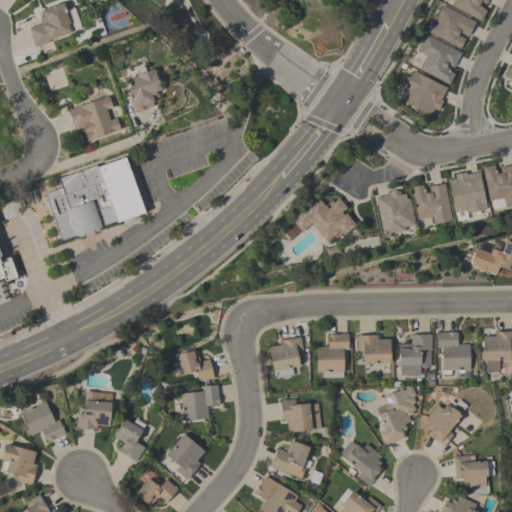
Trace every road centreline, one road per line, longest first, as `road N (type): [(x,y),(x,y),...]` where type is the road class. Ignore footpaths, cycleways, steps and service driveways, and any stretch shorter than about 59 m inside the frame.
road 1 (secondary): [(0,367),(89,327),(177,271),(279,177)]
road 2 (residential): [(247,320),(275,312),(511,304)]
road 3 (residential): [(199,511),(228,481),(247,442),(237,340),(247,320)]
road 4 (residential): [(339,106),(419,155),(511,139)]
road 5 (residential): [(220,0),(233,22),(339,106)]
road 6 (residential): [(0,180),(37,159),(0,52)]
road 7 (residential): [(471,147),(471,103),(511,5)]
